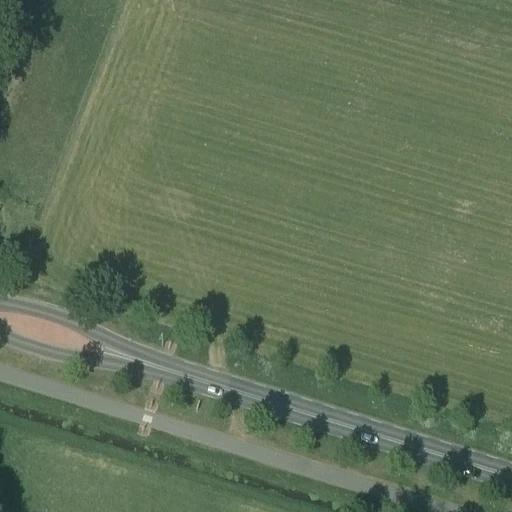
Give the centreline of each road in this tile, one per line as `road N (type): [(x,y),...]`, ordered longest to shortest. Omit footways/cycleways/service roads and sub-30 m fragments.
road 1 (unclassified): [(446,511),(0,373)]
road 2 (primary): [(511,478),(163,369)]
road 3 (primary): [(163,369),(63,319),(0,304)]
road 4 (primary): [(0,334),(72,358),(163,369)]
